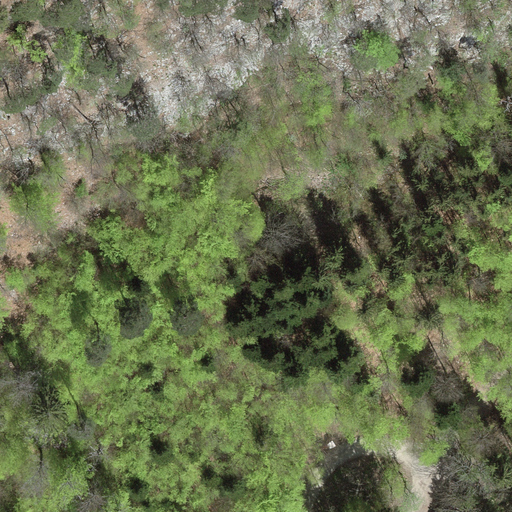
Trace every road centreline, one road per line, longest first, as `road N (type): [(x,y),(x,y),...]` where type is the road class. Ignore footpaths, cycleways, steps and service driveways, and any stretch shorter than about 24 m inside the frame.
road 1 (track): [(423,481),(412,457),(395,448),(337,452),(318,469),(299,511)]
road 2 (track): [(511,355),(423,481)]
